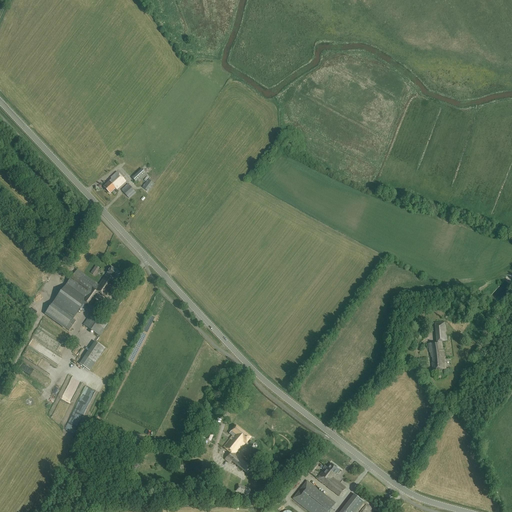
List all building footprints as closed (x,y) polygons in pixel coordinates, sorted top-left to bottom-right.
[(142,169),(132,178),(137,183),(146,174),(142,169)] [(112,179),(104,187),(110,193),(116,188),(117,189),(125,181),(117,172),(111,178),(112,179)] [(149,179),(142,188),(148,192),(155,184),(149,179)] [(136,192),(128,184),(121,190),(129,199),(136,192)] [(111,267),(99,285),(77,269),(49,307),(48,307),(47,308),(49,309),(45,313),(69,330),(76,321),(73,319),(81,308),(85,311),(98,292),(106,297),(115,283),(113,282),(120,273),(111,267)] [(108,323),(102,319),(111,305),(106,302),(102,307),(101,307),(95,314),(92,312),(83,325),(99,336),(108,323)] [(429,343),(430,353),(431,353),(432,358),(433,358),(433,362),(432,363),(433,371),(446,369),(444,351),(442,351),(441,342),(445,342),(445,341),(447,341),(446,326),(445,326),(445,322),(436,323),(437,342),(429,343)] [(89,371),(105,348),(95,341),(79,364),(89,371)] [(251,438),(244,432),(236,426),(230,433),(232,436),(224,447),(231,453),(225,459),(230,463),(232,461),(248,474),(252,469),(240,459),(241,457),(236,453),(241,446),(242,447),(245,443),(246,444),(251,438)] [(324,470),(317,479),(339,496),(346,488),(332,477),(336,472),(337,473),(339,470),(338,469),(331,463),(327,468),(325,466),(323,469),(324,470)] [(293,499),(310,511),(328,511),(336,504),(307,481),(293,499)] [(250,489),(238,485),(236,491),(248,495),(250,489)] [(355,511),(364,502),(354,494),(340,511),(355,511)]
